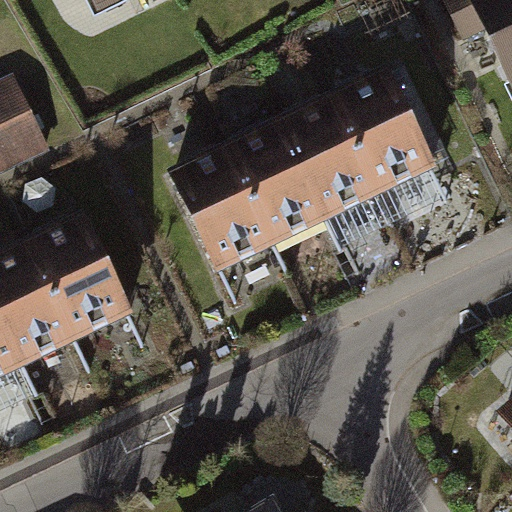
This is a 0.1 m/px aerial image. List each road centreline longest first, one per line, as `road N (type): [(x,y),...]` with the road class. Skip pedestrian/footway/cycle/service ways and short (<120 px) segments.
road 1 (residential): [(321,369),(25,511)]
road 2 (residential): [(511,277),(321,369)]
road 3 (residential): [(321,369),(408,511)]
